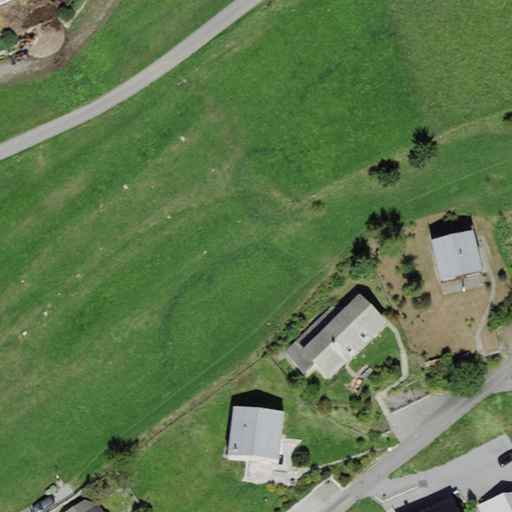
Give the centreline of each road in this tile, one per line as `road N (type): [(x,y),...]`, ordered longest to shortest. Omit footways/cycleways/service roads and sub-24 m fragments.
road 1 (track): [(0,148),(151,74),(245,0)]
road 2 (unclassified): [(327,511),(511,361)]
